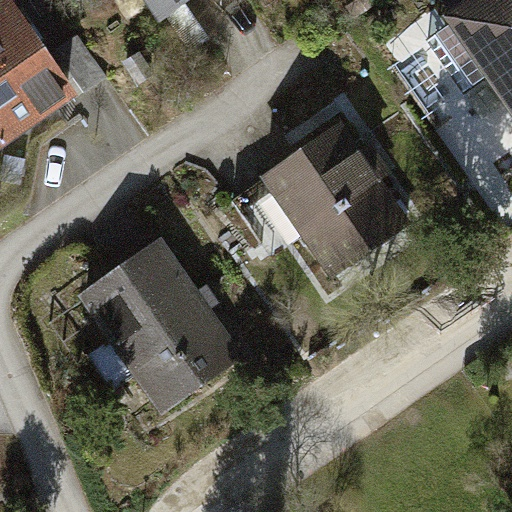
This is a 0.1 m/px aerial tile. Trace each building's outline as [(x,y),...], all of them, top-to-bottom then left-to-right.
[(0,0),(0,161),(78,108),(3,0),(0,0)] [(190,0),(155,0),(167,16),(190,0)] [(511,0),(474,0),(446,19),(511,114),(511,0)] [(410,227),(336,120),(259,172),(333,279),(410,227)] [(243,362),(159,240),(75,298),(159,420),(243,362)]
